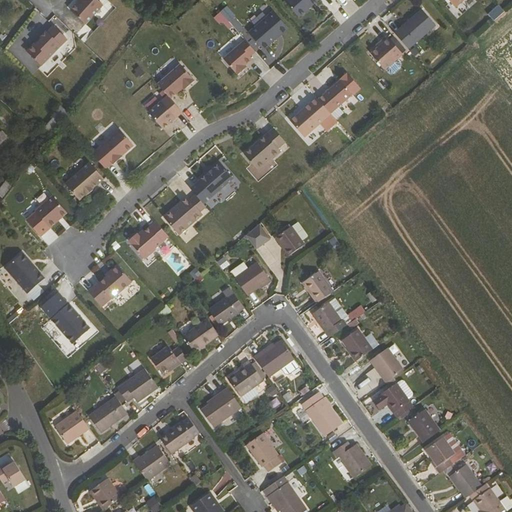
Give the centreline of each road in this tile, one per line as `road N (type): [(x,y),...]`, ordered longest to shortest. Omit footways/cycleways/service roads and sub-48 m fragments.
road 1 (residential): [(378,0),(255,108),(206,132),(67,258)]
road 2 (residential): [(177,394),(262,320),(289,320),(427,511)]
road 3 (residential): [(56,480),(88,467),(177,394)]
road 4 (residential): [(177,394),(262,511)]
